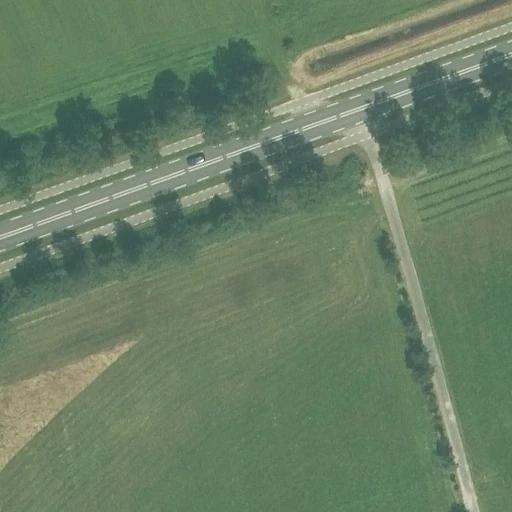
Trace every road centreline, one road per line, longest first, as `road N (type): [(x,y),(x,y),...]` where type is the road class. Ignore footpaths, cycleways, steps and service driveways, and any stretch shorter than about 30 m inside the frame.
road 1 (unclassified): [(365,106),(471,511)]
road 2 (primary): [(0,238),(365,106)]
road 3 (primary): [(365,106),(511,55)]
